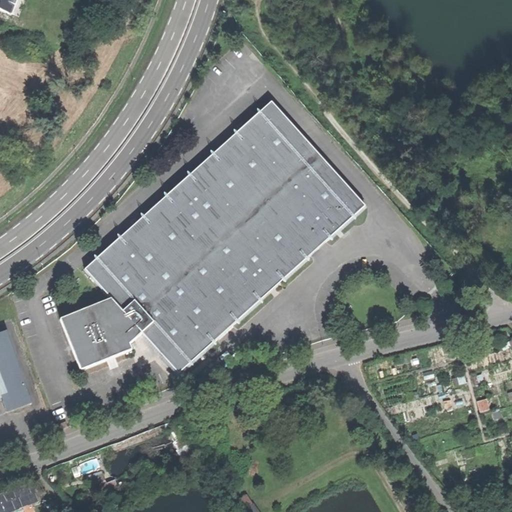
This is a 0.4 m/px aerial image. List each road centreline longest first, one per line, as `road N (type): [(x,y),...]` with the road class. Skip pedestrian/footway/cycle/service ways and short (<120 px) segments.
road 1 (unclassified): [(511,316),(306,364),(0,474)]
road 2 (primary): [(0,273),(34,251),(135,145),(188,51),(206,0)]
road 3 (primary): [(185,0),(163,53),(103,146),(0,248)]
road 4 (track): [(317,99),(511,317)]
